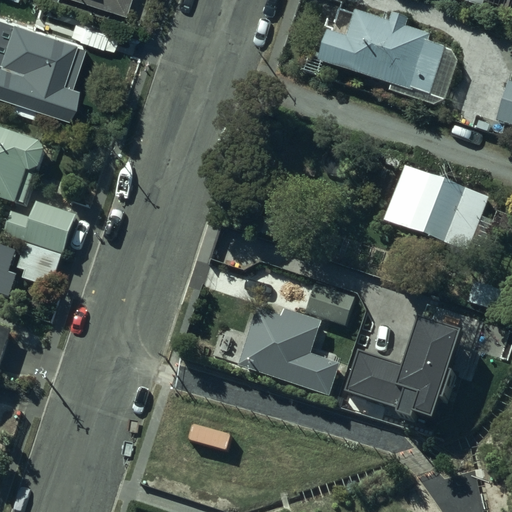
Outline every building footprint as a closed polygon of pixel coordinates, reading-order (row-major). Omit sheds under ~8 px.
[(72,0),(116,15),(121,0),(72,0)] [(458,0),(494,12),(497,0),(458,0)] [(332,35),(322,63),(394,87),(392,93),(436,108),(448,103),(460,63),(453,52),(430,44),(432,38),(407,29),(409,22),(396,18),(393,26),(360,15),(351,42),(332,35)] [(0,100),(54,119),(65,88),(62,87),(76,48),(2,22),(0,27),(0,100)] [(511,83),(498,122),(511,126),(511,83)] [(0,136),(0,207),(9,211),(10,207),(20,210),(29,177),(30,177),(31,176),(32,176),(33,175),(34,174),(35,174),(35,173),(36,172),(37,171),(37,170),(38,170),(38,169),(38,168),(39,167),(39,166),(39,165),(39,164),(39,163),(39,162),(39,161),(39,159),(39,158),(39,157),(39,156),(38,156),(38,155),(37,154),(37,153),(36,152),(36,151),(35,150),(34,150),(33,149),(33,148),(32,148),(0,136)] [(488,194),(406,164),(386,219),(468,250),(488,194)] [(299,202),(272,193),(261,222),(288,232),(299,202)] [(0,236),(0,239),(22,247),(58,259),(71,219),(32,205),(26,221),(7,215),(0,236)] [(236,244),(233,251),(224,279),(241,285),(253,250),(236,244)] [(58,259),(22,247),(14,273),(21,275),(18,283),(46,293),(58,259)] [(11,258),(0,253),(0,304),(3,305),(12,278),(5,276),(11,258)] [(471,288),(464,306),(492,316),(499,297),(471,288)] [(284,311),(258,302),(239,361),(330,391),(340,359),(312,350),(323,317),(286,305),(284,311)] [(471,381),(437,366),(418,410),(391,399),(382,420),(443,446),(471,381)] [(360,387),(341,380),(334,402),(353,408),(360,387)] [(243,464),(161,445),(157,462),(239,481),(243,464)]
